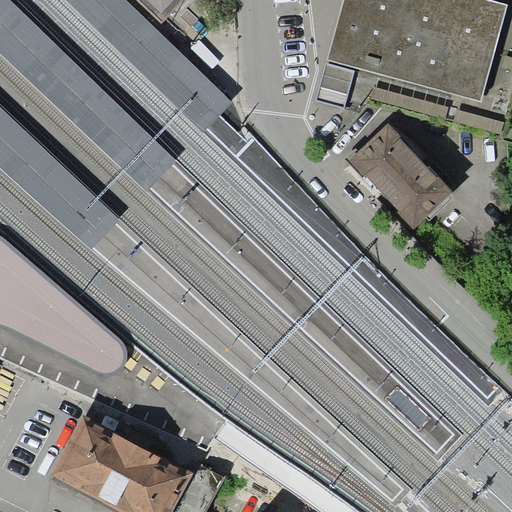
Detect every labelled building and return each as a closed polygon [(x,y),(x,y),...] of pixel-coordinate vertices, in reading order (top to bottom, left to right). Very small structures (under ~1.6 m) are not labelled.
[(0,0),(0,49),(149,190),(176,160),(8,0),(0,0)] [(67,0),(203,131),(231,102),(126,0),(67,0)] [(137,0),(161,22),(182,0),(137,0)] [(511,0),(344,0),(328,60),(355,68),(482,102),(485,94),(511,101),(501,140),(511,142),(511,0)] [(317,100),(344,107),(347,99),(355,68),(328,60),(317,100)] [(0,164),(92,250),(119,221),(0,110),(0,164)] [(453,191),(388,122),(348,160),(365,177),(366,176),(399,210),(397,212),(413,229),(453,191)] [(124,347),(118,338),(0,234),(0,321),(97,371),(107,373),(117,371),(124,366),(126,357),(124,347)] [(172,511),(193,473),(82,414),(50,475),(120,511),(172,511)]
